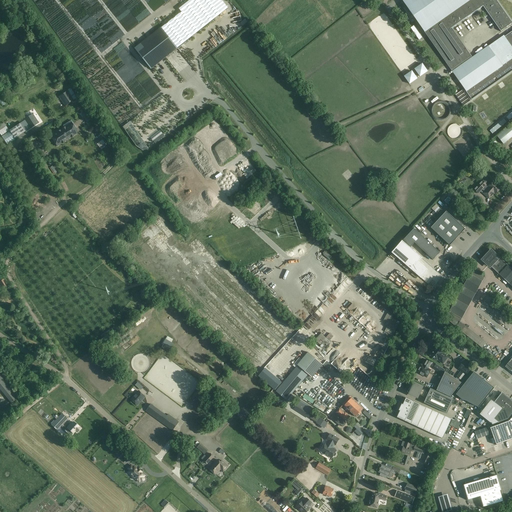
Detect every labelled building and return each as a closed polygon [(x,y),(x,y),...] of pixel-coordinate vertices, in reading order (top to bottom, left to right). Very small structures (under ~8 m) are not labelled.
[(196,0),(161,28),(177,48),(222,13),(212,0),(196,0)] [(408,0),(404,3),(404,2),(403,2),(472,100),(511,72),(511,31),(505,37),(505,38),(504,39),(507,43),(509,42),(511,46),(511,49),(498,59),(490,47),(474,59),(453,29),(484,7),(501,31),(511,23),(511,21),(496,0),(408,0)] [(151,69),(177,48),(161,28),(135,49),(151,69)] [(419,74),(427,68),(421,60),(413,66),(419,74)] [(402,73),(408,81),(416,76),(411,67),(402,73)] [(71,89),(67,92),(61,96),(66,105),(77,98),(71,89)] [(83,108),(80,111),(85,120),(89,117),(83,108)] [(33,114),(31,115),(25,119),(25,120),(30,128),(38,123),(33,114)] [(25,120),(19,124),(25,132),(30,128),(25,120)] [(0,133),(1,136),(9,131),(3,122),(0,124),(0,133)] [(78,133),(71,123),(65,127),(64,126),(57,131),(57,132),(51,136),(57,146),(78,133)] [(19,124),(17,125),(9,130),(15,139),(25,132),(19,124)] [(511,137),(511,124),(497,136),(503,144),(511,137)] [(486,175),(492,180),(495,177),(488,172),(486,175)] [(489,198),(494,193),(494,192),(488,187),(482,181),(474,189),(478,193),(483,189),(485,191),(483,193),(489,198)] [(493,181),(488,187),(494,192),(494,193),(496,194),(501,188),(496,184),(493,181)] [(465,229),(446,211),(431,228),(450,246),(465,229)] [(415,243),(433,260),(440,252),(414,228),(403,240),(411,247),(415,243)] [(402,241),(391,253),(419,278),(426,270),(417,262),(421,258),(402,241)] [(511,286),(511,269),(493,251),(484,261),(511,286)] [(471,274),(470,274),(445,318),(457,328),(484,278),(475,271),(471,274)] [(9,286),(3,277),(0,279),(0,285),(2,289),(3,289),(9,286)] [(317,316),(312,311),(301,323),(306,328),(317,316)] [(393,329),(394,326),(397,328),(399,323),(397,321),(392,318),(384,331),(392,336),(395,330),(393,329)] [(460,328),(481,345),(485,340),(464,323),(460,328)] [(321,337),(325,343),(330,339),(327,336),(330,333),(329,331),(321,337)] [(170,349),(174,344),(167,340),(164,345),(170,349)] [(448,357),(446,355),(443,353),(443,352),(444,352),(444,351),(443,351),(438,346),(437,346),(437,347),(430,355),(430,356),(431,356),(436,360),(437,361),(437,360),(443,364),(448,357)] [(298,366),(309,374),(312,378),(323,365),(308,353),(298,365),(298,366)] [(426,359),(421,368),(420,367),(417,373),(426,378),(431,370),(428,369),(431,363),(426,359)] [(458,369),(466,375),(472,367),(464,361),(458,369)] [(309,374),(298,366),(283,384),(276,391),(287,400),(309,374)] [(0,389),(11,403),(19,397),(0,372),(0,389)] [(445,372),(437,391),(450,397),(461,383),(445,372)] [(479,407),(494,388),(474,372),(456,394),(461,399),(479,407)] [(419,395),(426,398),(429,392),(422,389),(423,387),(412,382),(412,383),(411,383),(410,383),(410,384),(410,385),(410,386),(411,386),(409,389),(407,392),(407,391),(407,392),(409,394),(412,396),(415,397),(418,397),(419,395)] [(426,398),(424,403),(447,414),(454,399),(430,389),(429,392),(426,398)] [(139,391),(131,400),(137,405),(145,396),(139,391)] [(494,419),(502,409),(511,415),(511,413),(511,401),(502,393),(494,402),(491,400),(480,414),(491,423),(494,419)] [(355,417),(363,408),(351,398),(344,406),(355,417)] [(397,417),(450,441),(459,422),(408,398),(404,408),(400,407),(399,410),(400,411),(397,417)] [(314,411),(299,401),(294,409),(308,419),(314,411)] [(168,414),(167,416),(151,404),(146,411),(162,423),(172,431),(179,422),(168,414)] [(345,413),(340,408),(331,417),(338,423),(339,421),(341,423),(344,420),(349,415),(345,412),(345,413)] [(502,409),(494,419),(499,422),(508,419),(511,415),(502,409)] [(372,417),(364,410),(362,413),(369,419),(372,417)] [(56,430),(67,419),(62,414),(51,425),(56,430)] [(511,424),(509,420),(490,428),(496,445),(511,439),(511,424)] [(67,428),(64,430),(70,435),(72,433),(73,433),(75,431),(77,432),(80,429),(79,427),(73,422),(71,425),(70,424),(67,428)] [(336,454),(335,453),(337,450),(333,448),(335,445),(339,439),(330,434),(327,440),(329,441),(327,445),(326,444),(321,452),(332,458),(333,456),(334,456),(335,456),(336,455),(336,454)] [(412,449),(414,449),(415,445),(403,441),(402,446),(403,446),(402,452),(410,455),(412,449)] [(422,453),(423,448),(424,448),(415,445),(414,449),(413,451),(422,453)] [(430,464),(434,456),(431,455),(432,453),(428,451),(422,462),(427,464),(428,463),(430,464)] [(137,457),(133,453),(128,458),(132,462),(137,457)] [(208,456),(204,461),(207,464),(212,459),(208,456)] [(218,460),(215,463),(221,469),(224,472),(228,466),(222,461),(221,462),(218,460)] [(216,475),(221,469),(215,463),(209,469),(216,475)] [(320,463),(316,468),(328,475),(331,470),(320,463)] [(139,482),(141,481),(142,481),(143,481),(144,481),(144,480),(145,479),(144,478),(144,477),(145,476),(141,473),(142,472),(138,469),(134,466),(133,467),(131,465),(128,469),(130,471),(134,474),(132,476),(135,480),(136,479),(139,482)] [(392,470),(382,465),(379,472),(381,473),(380,475),(386,478),(387,476),(389,476),(390,473),(392,474),(394,471),(392,470)] [(462,485),(467,500),(479,497),(481,507),(487,505),(487,506),(491,505),(490,504),(501,501),(498,491),(500,491),(498,487),(500,486),(497,475),(462,485)] [(323,494),(326,495),(326,496),(329,498),(330,496),(331,496),(333,489),(330,488),(326,486),(323,494)] [(299,496),(303,491),(299,487),(295,492),(299,496)] [(398,492),(395,497),(412,504),(415,499),(398,492)] [(378,501),(378,499),(386,501),(387,496),(381,495),(381,494),(379,494),(379,495),(373,493),(372,499),(371,499),(370,506),(377,508),(378,501)] [(448,494),(438,497),(442,511),(448,511),(453,511),(448,494)] [(306,511),(310,509),(308,507),(312,503),(307,498),(303,503),(302,502),(296,508),(300,511),(302,511),(306,511)]
